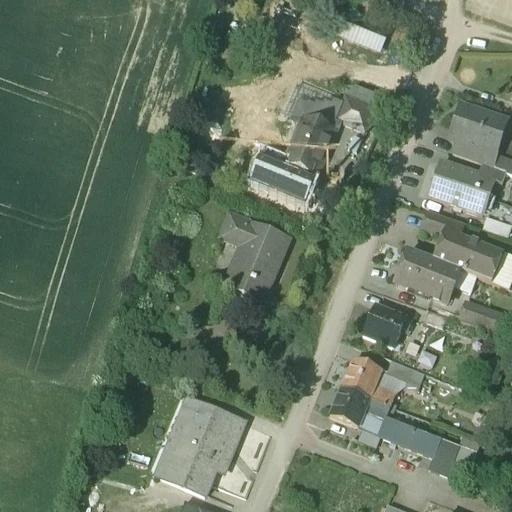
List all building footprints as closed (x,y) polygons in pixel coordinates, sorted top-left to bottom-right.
[(374,115),(344,103),(334,128),(364,140),(374,115)] [(505,131),(459,115),(448,149),(455,152),(483,161),(493,165),(505,131)] [(335,137),(302,124),(285,164),(300,170),(299,174),(314,181),(313,185),(315,186),(335,137)] [(483,161),(455,152),(452,162),(474,170),(479,172),(483,161)] [(479,172),(474,170),(470,182),(476,184),(480,172),(479,172)] [(470,182),(440,171),(428,206),(481,224),(492,191),(492,189),(476,184),(470,182)] [(504,180),(480,172),(476,184),(492,189),(492,191),(499,194),(504,180)] [(311,195),(315,186),(313,185),(293,177),(290,186),(311,195)] [(462,230),(428,218),(421,238),(442,246),(446,238),(458,243),(462,230)] [(289,246),(229,222),(221,244),(243,252),(226,295),(264,310),(289,246)] [(510,233),(486,225),(482,236),(506,245),(510,233)] [(458,243),(446,238),(442,246),(434,268),(459,278),(490,290),(502,261),(458,243)] [(434,268),(407,257),(394,291),(427,305),(428,304),(446,311),(459,278),(434,268)] [(499,322),(466,310),(459,328),(493,340),(499,322)] [(410,327),(374,312),(362,342),(392,354),(399,337),(405,339),(410,327)] [(444,322),(420,314),(415,326),(439,335),(444,322)] [(380,377),(352,366),(341,394),(369,405),(374,392),(380,377)] [(422,379),(391,366),(385,380),(416,393),(422,379)] [(395,400),(374,392),(369,405),(394,415),(395,412),(391,410),(395,400)] [(369,405),(341,394),(329,423),(357,434),(364,419),(369,405)] [(369,405),(364,419),(384,427),(386,422),(390,423),(394,415),(369,405)] [(222,420),(199,411),(196,416),(186,412),(189,407),(187,406),(177,430),(183,433),(168,469),(162,466),(155,484),(203,503),(214,476),(221,479),(228,462),(215,457),(219,447),(223,449),(230,432),(219,428),(222,420)] [(384,427),(364,419),(357,434),(353,446),(357,448),(363,435),(366,437),(365,439),(377,444),(384,427)] [(390,427),(384,427),(377,444),(382,446),(390,427)] [(439,447),(390,427),(382,446),(431,466),(432,466),(439,447)] [(363,435),(357,448),(373,454),(377,444),(365,439),(366,437),(363,435)] [(489,452),(473,445),(466,460),(482,468),(489,452)] [(458,453),(439,447),(432,466),(431,466),(428,476),(447,484),(458,453)]
